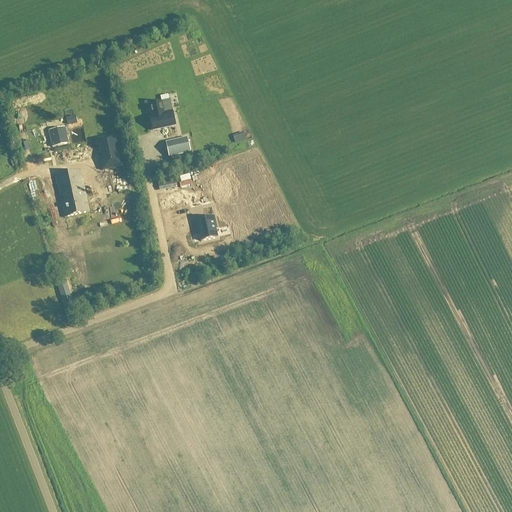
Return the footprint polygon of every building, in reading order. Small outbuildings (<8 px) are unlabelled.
[(149,118),(152,132),(175,127),(171,113),(164,114),(161,104),(149,106),(152,117),(149,118)] [(48,132),(52,149),(68,145),(64,129),(48,132)] [(99,157),(101,156),(103,162),(100,163),(102,171),(122,167),(115,135),(95,140),(99,157)] [(81,140),(82,148),(95,147),(94,139),(81,140)] [(165,144),(168,159),(190,154),(187,139),(165,144)] [(63,219),(89,214),(84,190),(83,191),(82,189),(83,189),(80,171),(54,177),(59,199),(60,198),(60,200),(62,200),(63,204),(60,204),(63,219)] [(203,219),(194,221),(198,235),(199,234),(201,243),(217,240),(215,231),(216,230),(213,218),(203,220),(203,219)] [(69,297),(64,281),(58,284),(63,299),(69,297)]
